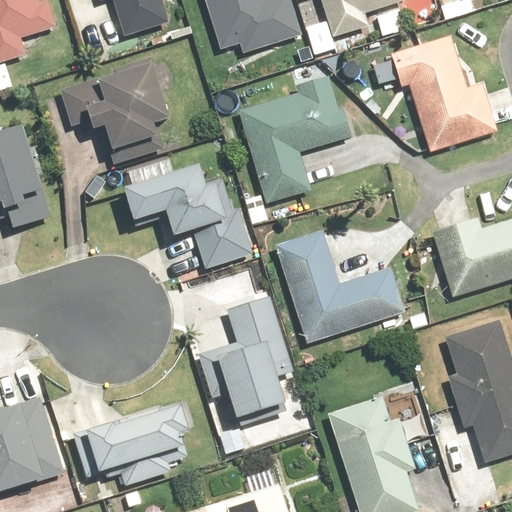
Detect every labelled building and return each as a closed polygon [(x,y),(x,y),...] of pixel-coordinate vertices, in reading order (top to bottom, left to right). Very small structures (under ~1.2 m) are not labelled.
[(0,0),(0,64),(20,59),(14,39),(49,29),(40,0),(0,0)] [(87,0),(90,7),(102,4),(112,38),(165,23),(158,0),(87,0)] [(195,0),(214,61),(293,36),(282,0),(195,0)] [(313,0),(325,39),(364,27),(359,13),(398,1),(397,0),(313,0)] [(444,31),(382,50),(394,90),(405,86),(425,152),(493,131),(477,81),(461,86),(444,31)] [(147,67),(48,97),(65,153),(92,144),(101,173),(173,151),(147,67)] [(225,114),(252,203),(305,187),(294,153),(349,136),(330,75),(288,88),(290,94),(225,114)] [(28,134),(0,141),(0,225),(0,226),(5,242),(56,226),(28,134)] [(218,165),(118,193),(129,232),(160,224),(167,252),(189,246),(197,275),(245,261),(218,165)] [(511,206),(427,232),(446,295),(511,275),(511,206)] [(323,232),(267,249),(298,349),(401,317),(387,271),(340,285),(323,232)] [(190,356),(212,436),(296,413),(265,300),(217,313),(226,346),(190,356)] [(511,366),(499,322),(442,338),(452,374),(441,377),(457,434),(468,431),(477,465),(511,455),(511,366)] [(323,416),(352,511),(415,511),(381,398),(323,416)] [(0,413),(0,501),(62,482),(37,402),(0,413)] [(174,409),(83,436),(96,481),(187,453),(174,409)] [(285,511),(277,482),(217,500),(220,511),(285,511)]
